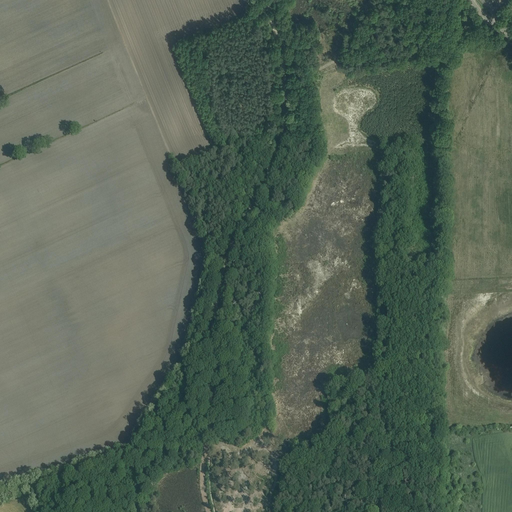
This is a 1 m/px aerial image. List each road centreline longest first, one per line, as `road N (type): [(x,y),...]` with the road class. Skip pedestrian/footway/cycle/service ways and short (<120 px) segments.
road 1 (track): [(213,328),(222,268),(281,132),(284,83)]
road 2 (track): [(213,328),(130,449),(29,489)]
road 3 (track): [(208,511),(202,474),(213,328)]
road 4 (track): [(288,81),(392,39),(441,31)]
